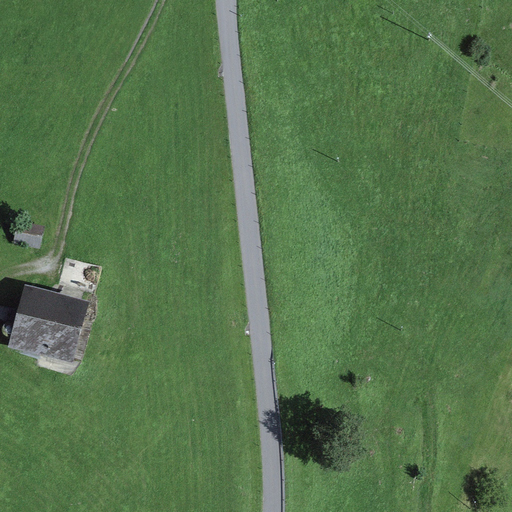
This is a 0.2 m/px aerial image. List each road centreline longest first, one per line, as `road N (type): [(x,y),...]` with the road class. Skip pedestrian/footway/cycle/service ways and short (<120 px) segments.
road 1 (tertiary): [(224,0),(272,511)]
road 2 (track): [(51,270),(95,122),(160,0)]
